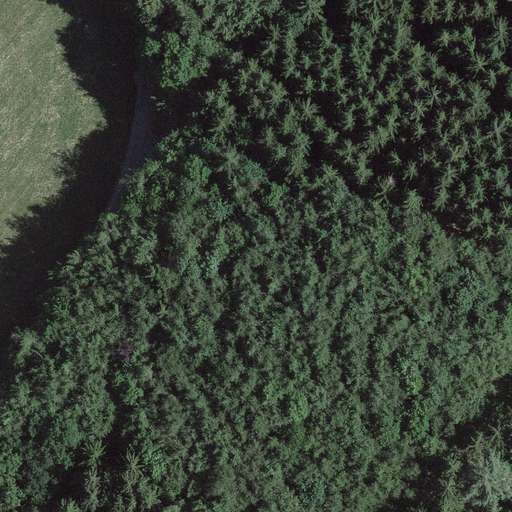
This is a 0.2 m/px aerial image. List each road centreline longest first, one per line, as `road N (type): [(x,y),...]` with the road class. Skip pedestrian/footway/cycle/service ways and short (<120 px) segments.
road 1 (track): [(0,370),(64,298),(159,129),(164,84),(148,0)]
road 2 (track): [(270,0),(144,165)]
